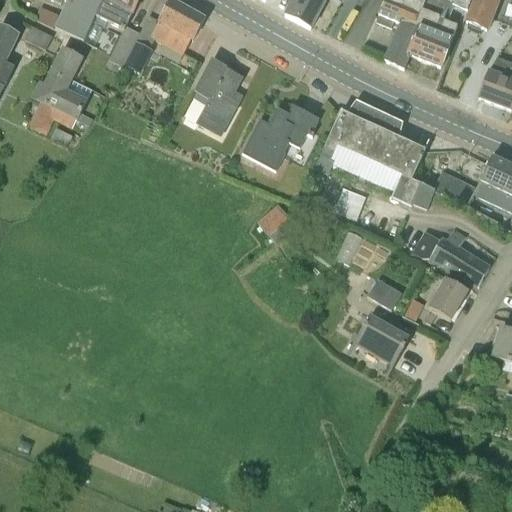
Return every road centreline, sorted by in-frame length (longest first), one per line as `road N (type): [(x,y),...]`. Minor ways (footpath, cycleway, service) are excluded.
road 1 (secondary): [(511,148),(360,81),(213,0)]
road 2 (unclassified): [(371,511),(408,421),(511,264)]
